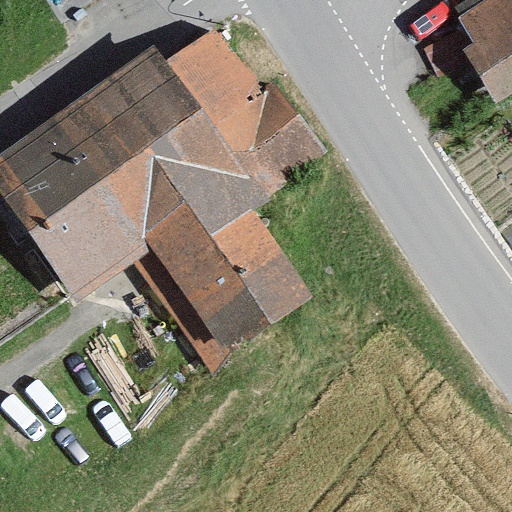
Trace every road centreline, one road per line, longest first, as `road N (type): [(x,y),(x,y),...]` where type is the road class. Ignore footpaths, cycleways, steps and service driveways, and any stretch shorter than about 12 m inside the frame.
road 1 (tertiary): [(511,338),(474,294),(278,0)]
road 2 (unclassified): [(0,123),(193,0)]
